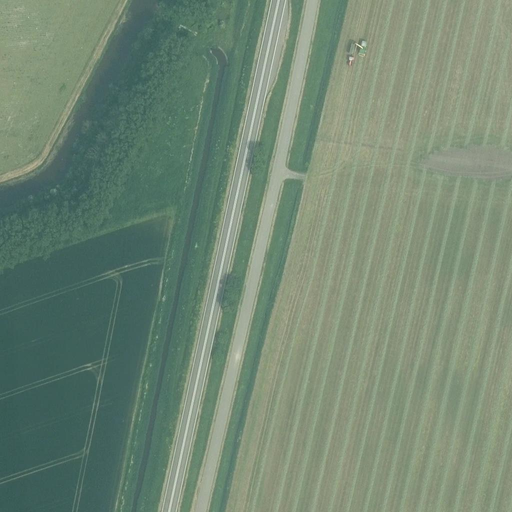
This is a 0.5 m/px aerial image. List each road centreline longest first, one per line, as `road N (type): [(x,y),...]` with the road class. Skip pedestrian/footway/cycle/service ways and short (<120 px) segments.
road 1 (unclassified): [(201,511),(311,0)]
road 2 (trunk): [(170,511),(280,0)]
road 3 (track): [(119,0),(44,149),(0,178)]
